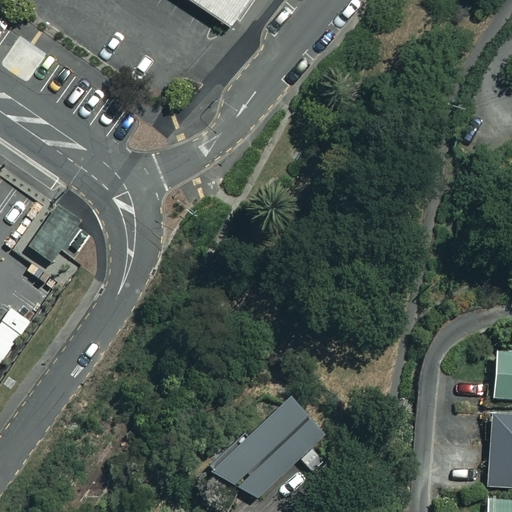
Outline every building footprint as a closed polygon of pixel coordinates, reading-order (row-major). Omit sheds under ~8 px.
[(199,0),(216,12),(228,20),(242,0),(199,0)] [(511,352),(490,351),(488,398),(511,399),(511,352)] [(200,469),(250,499),(317,435),(277,394),(200,469)] [(511,412),(486,412),(484,489),(511,489),(511,412)] [(511,511),(511,500),(484,499),(483,511),(511,511)]
